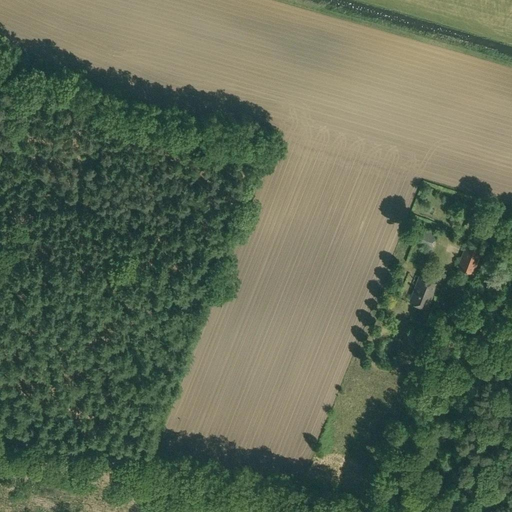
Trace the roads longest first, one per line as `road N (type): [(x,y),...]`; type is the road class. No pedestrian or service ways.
road 1 (unclassified): [(338,511),(0,430)]
road 2 (track): [(439,305),(361,511)]
